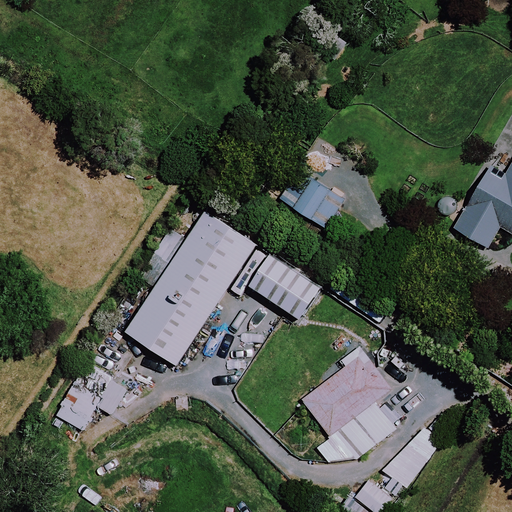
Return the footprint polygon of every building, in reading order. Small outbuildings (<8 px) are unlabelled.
[(511,165),(504,181),(487,173),(456,230),(489,247),(500,227),(511,234),(511,165)] [(344,199),(301,173),(283,202),(326,229),(344,199)] [(250,189),(231,178),(218,200),(237,211),(250,189)] [(128,332),(177,365),(194,341),(203,347),(216,329),(206,323),(260,243),(209,209),(189,240),(172,228),(140,278),(157,289),(128,332)] [(323,288),(272,254),(251,285),(301,319),(323,288)] [(391,389),(360,348),(343,361),(347,367),(303,400),(331,437),(317,448),(328,463),(361,458),(396,431),(375,402),(391,389)] [(57,415),(83,430),(97,405),(115,415),(132,386),(88,361),(57,415)] [(403,486),(406,488),(443,444),(423,427),(386,472),(392,477),(378,494),(389,503),(403,486)]
